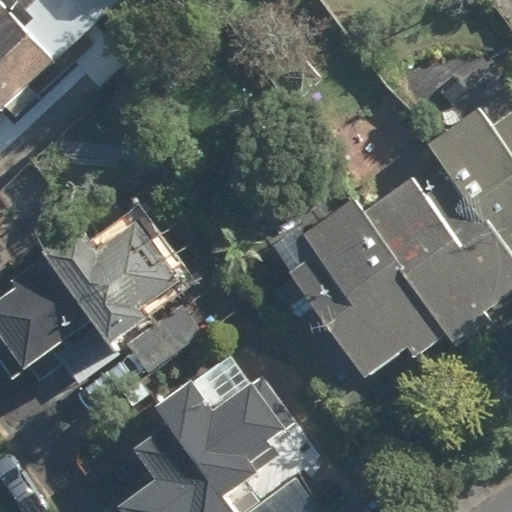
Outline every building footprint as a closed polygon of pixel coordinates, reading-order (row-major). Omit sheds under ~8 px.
[(17,11),(0,25),(0,72),(40,37),(17,11)] [(511,53),(480,54),(440,52),(239,206),(371,379),(412,347),(418,354),(424,362),(455,338),(462,347),(498,320),(494,315),(511,301),(511,53)] [(61,352),(72,368),(82,382),(126,351),(123,347),(157,321),(150,311),(195,279),(137,200),(0,299),(0,354),(20,382),(61,352)] [(270,375),(264,379),(255,386),(233,353),(162,403),(176,423),(139,449),(158,476),(115,506),(118,511),(237,511),(232,503),(270,477),(262,466),(282,452),(276,444),(299,428),(304,424),(270,375)] [(322,511),(302,481),(256,511),(322,511)]
